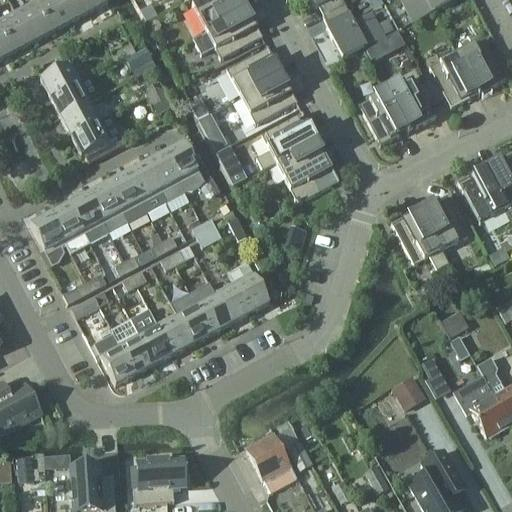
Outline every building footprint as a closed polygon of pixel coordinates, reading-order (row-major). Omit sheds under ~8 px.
[(40,0),(32,4),(50,37),(69,27),(54,0),(40,0)] [(54,0),(69,27),(88,17),(78,0),(54,0)] [(78,0),(88,17),(107,6),(104,0),(78,0)] [(209,0),(192,9),(206,36),(246,15),(238,0),(209,0)] [(306,0),(313,12),(317,10),(322,20),(344,8),(340,1),(335,0),(306,0)] [(401,0),(414,25),(433,15),(432,14),(453,2),(451,0),(401,0)] [(31,47),(50,37),(32,4),(13,14),(31,47)] [(151,8),(139,14),(145,25),(157,19),(151,8)] [(352,25),(349,19),(346,21),(348,15),(344,8),(322,20),(328,30),(324,33),(339,63),(362,51),(363,53),(381,43),(367,17),(352,25)] [(0,21),(0,35),(12,57),(31,47),(13,14),(0,21)] [(247,14),(246,15),(206,36),(193,44),(201,59),(215,52),(220,63),(260,41),(255,30),(252,31),(244,16),(247,14)] [(0,63),(12,57),(0,35),(0,63)] [(483,43),(456,57),(478,98),(505,83),(483,43)] [(376,46),(364,52),(371,66),(383,60),(376,46)] [(135,58),(130,48),(120,53),(126,63),(135,58)] [(241,101),(281,80),(267,53),(227,75),(241,101)] [(478,98),(456,57),(429,72),(451,112),(478,98)] [(140,67),(135,58),(126,63),(131,72),(140,67)] [(71,67),(39,83),(50,103),(77,89),(81,86),(71,67)] [(281,80),(241,101),(255,128),(295,107),(281,80)] [(385,95),(407,135),(435,121),(412,80),(385,95)] [(90,82),(81,86),(77,89),(50,103),(60,122),(87,108),(100,101),(90,82)] [(150,86),(141,92),(146,101),(155,96),(150,86)] [(407,135),(385,95),(358,109),(380,150),(407,135)] [(161,106),(155,96),(146,101),(151,111),(161,106)] [(200,102),(190,107),(198,122),(208,117),(200,102)] [(70,141),(97,127),(87,108),(60,122),(70,141)] [(262,174),(275,167),(316,145),(302,119),(261,140),(269,156),(257,163),(262,174)] [(108,146),(97,127),(70,141),(81,161),(108,146)] [(329,190),(321,176),(330,172),(324,161),(322,162),(314,147),(317,145),(316,145),(275,167),(290,193),(297,207),(329,190)] [(164,158),(179,188),(184,198),(186,197),(192,196),(198,193),(202,188),(204,187),(183,148),(164,158)] [(511,158),(511,157),(500,163),(501,166),(486,174),(484,171),(486,174),(506,213),(511,225),(511,158)] [(144,169),(160,198),(165,208),(184,198),(179,188),(164,158),(144,169)] [(165,208),(160,198),(144,169),(125,179),(141,209),(146,218),(165,208)] [(240,169),(225,177),(231,190),(247,181),(240,169)] [(479,228),(506,213),(486,174),(484,171),(483,171),(485,174),(470,182),(469,180),(457,187),(479,228)] [(146,218),(141,209),(125,179),(106,189),(122,219),(127,228),(146,218)] [(127,228),(122,219),(106,189),(87,199),(103,229),(108,238),(127,228)] [(84,239),(103,229),(87,199),(68,209),(84,239)] [(420,215),(440,254),(456,246),(467,240),(445,199),(434,205),(435,207),(420,215),(419,212),(418,212),(420,215)] [(49,219),(65,250),(70,258),(89,248),(84,239),(68,209),(49,219)] [(447,268),(440,254),(420,215),(418,212),(418,213),(419,216),(405,224),(403,222),(392,228),(413,269),(422,264),(429,260),(436,274),(447,268)] [(49,219),(29,230),(51,271),(58,268),(64,257),(61,252),(65,250),(49,219)] [(243,236),(239,228),(236,222),(229,226),(235,239),(240,237),(242,236),(243,236)] [(260,222),(252,226),(257,234),(264,230),(260,222)] [(210,223),(201,228),(206,238),(216,233),(210,223)] [(196,243),(206,238),(201,228),(191,234),(196,243)] [(216,233),(206,238),(211,248),(221,242),(216,233)] [(206,238),(196,243),(202,253),(211,248),(206,238)] [(161,246),(166,255),(176,250),(171,241),(161,246)] [(161,246),(152,251),(157,261),(166,255),(161,246)] [(494,270),(507,263),(500,250),(487,257),(494,270)] [(169,261),(175,271),(184,266),(179,256),(169,261)] [(123,266),(128,276),(138,271),(133,261),(123,266)] [(169,261),(160,266),(165,276),(175,271),(169,261)] [(123,266),(114,272),(119,281),(128,276),(123,266)] [(131,281),(136,291),(146,286),(141,276),(131,281)] [(268,307),(254,280),(252,276),(232,287),(248,318),(268,307)] [(95,281),(78,290),(83,300),(100,291),(95,281)] [(131,281),(122,286),(127,296),(136,291),(131,281)] [(455,281),(445,286),(450,298),(461,292),(455,281)] [(210,338),(229,328),(213,297),(208,287),(189,298),(210,338)] [(229,328),(248,318),(232,287),(213,297),(229,328)] [(78,290),(62,299),(67,308),(83,300),(78,290)] [(86,305),(91,315),(108,306),(102,296),(86,305)] [(174,318),(191,349),(210,338),(189,298),(169,308),(174,318)] [(504,328),(511,323),(511,303),(495,312),(504,328)] [(86,305),(70,314),(75,323),(91,315),(86,305)] [(458,315),(442,325),(451,341),(468,332),(458,315)] [(172,359),(191,349),(174,318),(156,328),(172,359)] [(137,338),(153,369),(172,359),(156,328),(137,338)] [(120,352),(134,379),(153,369),(137,338),(118,348),(120,352)] [(113,339),(93,349),(115,390),(134,379),(120,352),(113,339)] [(457,364),(459,366),(467,381),(479,375),(469,357),(457,364)] [(431,362),(421,368),(428,382),(439,375),(431,362)] [(478,369),(509,430),(510,431),(511,430),(511,388),(505,393),(497,379),(499,373),(492,362),(478,369)] [(486,443),(509,430),(480,378),(468,385),(478,401),(485,397),(487,402),(469,413),(486,443)] [(424,401),(411,382),(392,394),(404,414),(424,401)] [(24,389),(7,398),(3,397),(1,399),(0,396),(0,389),(2,388),(1,386),(0,386),(0,439),(40,419),(24,389)] [(310,426),(298,432),(304,444),(316,437),(310,426)] [(246,455),(246,456),(261,485),(290,470),(274,440),(246,455)] [(300,446),(289,452),(300,474),(312,468),(300,446)] [(461,511),(454,499),(465,493),(466,492),(444,455),(420,469),(426,478),(408,488),(421,511),(461,511)] [(32,460),(15,461),(18,485),(34,484),(32,460)] [(54,461),(43,462),(44,473),(54,472),(54,461)] [(138,494),(132,494),(133,509),(173,506),(173,505),(172,493),(184,492),(182,464),(136,467),(138,494)] [(377,497),(387,492),(376,469),(365,475),(377,497)] [(98,470),(70,471),(72,511),(114,511),(112,480),(111,480),(111,481),(99,482),(98,470)] [(341,507),(351,502),(343,486),(332,491),(341,507)]
